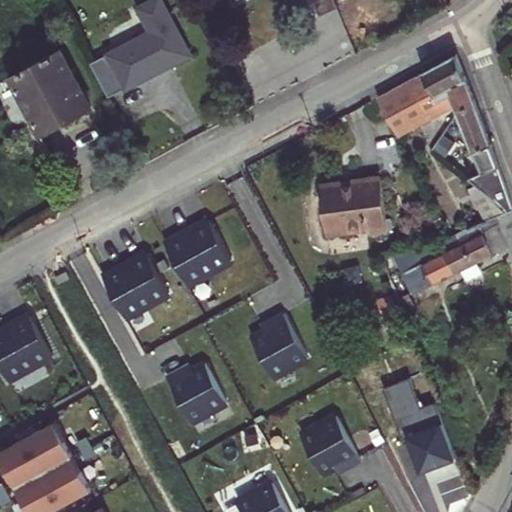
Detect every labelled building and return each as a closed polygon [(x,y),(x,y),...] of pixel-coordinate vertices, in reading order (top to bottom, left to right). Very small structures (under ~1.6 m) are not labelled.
[(108,54),(127,88),(191,55),(162,0),(153,0),(139,8),(152,32),(108,54)] [(335,0),(314,0),(322,17),(339,8),(335,0)] [(11,76),(42,134),(91,109),(60,51),(11,76)] [(457,55),(410,80),(430,119),(431,119),(456,106),(458,111),(477,104),(457,55)] [(378,97),(399,136),(411,130),(430,119),(410,80),(378,97)] [(470,188),(486,220),(508,212),(511,210),(511,200),(477,104),(458,111),(483,173),(469,178),(477,185),(470,188)] [(320,185),(327,235),(369,230),(388,227),(381,177),(320,185)] [(511,258),(511,210),(508,212),(486,220),(439,242),(443,251),(404,272),(414,295),(496,254),(508,248),(509,252),(511,258)] [(184,231),(165,241),(188,282),(232,258),(210,218),(195,226),(196,229),(187,234),(184,231)] [(439,242),(438,241),(415,251),(413,246),(383,260),(406,321),(420,315),(412,296),(414,295),(404,272),(443,251),(439,242)] [(496,254),(498,258),(509,252),(508,248),(496,254)] [(122,263),(103,274),(125,315),(169,290),(147,251),(132,259),(134,262),(124,267),(122,263)] [(66,270),(54,275),(58,282),(69,276),(66,270)] [(309,355),(284,310),(270,318),(272,320),(262,326),(264,328),(252,335),(273,374),(309,355)] [(51,352),(30,313),(14,321),(16,324),(6,329),(4,325),(0,327),(0,363),(7,376),(51,352)] [(167,374),(191,419),(227,400),(205,360),(193,367),(191,364),(182,369),(181,367),(167,374)] [(411,441),(422,472),(457,460),(438,403),(422,409),(412,379),(386,388),(405,443),(411,441)] [(336,414),(301,433),(323,473),(335,466),(336,469),(346,464),(347,466),(361,459),(336,414)] [(54,420),(25,435),(44,469),(72,453),(54,420)] [(86,434),(77,439),(81,448),(91,443),(86,434)] [(0,457),(15,484),(44,469),(25,435),(0,449),(0,457)] [(91,443),(81,448),(86,457),(95,452),(91,443)] [(72,453),(44,469),(62,503),(91,487),(72,453)] [(44,469),(15,484),(30,511),(45,511),(62,503),(44,469)] [(289,511),(273,481),(238,500),(244,511),(289,511)] [(6,489),(0,492),(0,500),(1,503),(11,498),(6,489)]
